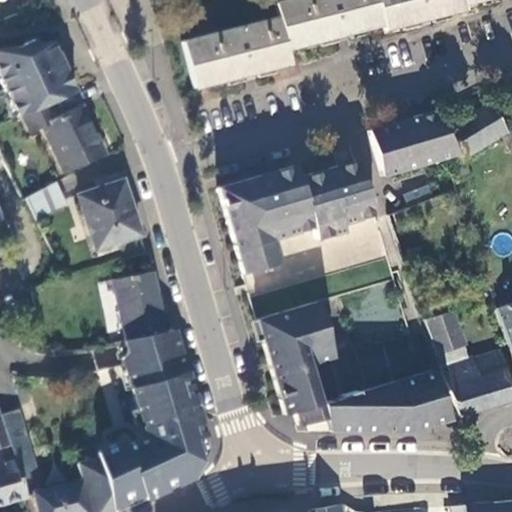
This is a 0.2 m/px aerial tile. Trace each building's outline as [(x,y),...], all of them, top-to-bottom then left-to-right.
[(193,86),(207,82),(224,78),(253,71),(272,67),(288,63),(284,48),(299,44),(317,40),(345,32),(364,27),(382,23),(383,28),(399,24),(427,17),(445,12),(464,8),(463,2),(471,0),(286,0),(274,3),(277,17),(182,41),(193,86)] [(445,12),(427,17),(429,22),(447,18),(445,12)] [(399,24),(383,28),(384,33),(400,29),(399,24)] [(364,27),(345,32),(346,38),(366,33),(364,27)] [(317,40),(299,44),(301,49),(318,45),(317,40)] [(49,42),(0,48),(0,86),(15,119),(21,116),(47,104),(72,92),(49,42)] [(272,67),(253,71),(254,76),(273,71),(272,67)] [(224,78),(207,82),(208,87),(226,83),(224,78)] [(459,159),(504,132),(487,103),(441,129),(454,150),(459,159)] [(47,104),(21,116),(29,132),(40,127),(64,172),(104,150),(80,105),(55,118),(47,104)] [(441,129),(433,113),(432,112),(420,115),(423,128),(400,135),(396,122),(385,126),(387,132),(368,138),(379,172),(386,170),(388,176),(450,157),(454,150),(441,129)] [(423,128),(420,115),(396,122),(400,135),(423,128)] [(366,131),(368,138),(387,132),(385,126),(366,131)] [(357,163),(326,172),(329,184),(318,187),(314,175),(300,179),(296,167),(279,171),(282,184),(271,187),(269,179),(268,178),(266,177),(264,177),(261,177),(218,188),(243,275),(279,264),(273,240),(313,229),(317,241),(344,233),(342,226),(374,218),(357,163)] [(96,246),(139,233),(126,192),(123,184),(130,182),(126,169),(96,179),(98,186),(78,192),(96,246)] [(381,178),(388,176),(386,170),(379,172),(381,178)] [(279,171),(261,177),(264,177),(266,177),(268,178),(269,179),(271,187),(282,184),(279,171)] [(329,184),(326,172),(314,175),(318,187),(329,184)] [(34,219),(67,204),(56,181),(24,197),(34,219)] [(130,182),(123,184),(126,192),(133,189),(130,182)] [(123,339),(163,331),(150,269),(110,278),(123,339)] [(449,301),(434,306),(437,317),(453,312),(449,301)] [(510,353),(511,352),(511,302),(496,309),(494,310),(510,353)] [(332,358),(315,303),(313,303),(257,320),(254,321),(277,397),(285,394),(292,411),(297,424),(324,417),(328,431),(369,432),(359,399),(357,399),(354,390),(339,394),(335,399),(316,404),(304,366),(332,358)] [(440,368),(458,416),(511,400),(511,391),(504,370),(501,371),(477,377),(473,360),(472,356),(466,358),(453,312),(437,317),(434,306),(420,311),(440,368)] [(81,480),(89,511),(93,511),(111,506),(142,493),(145,498),(187,480),(180,464),(173,461),(178,448),(185,451),(195,448),(193,440),(205,436),(186,371),(182,372),(179,361),(168,364),(163,347),(173,344),(170,330),(163,331),(123,339),(126,350),(136,382),(130,383),(142,424),(150,422),(154,430),(153,441),(149,437),(145,437),(124,446),(122,439),(104,448),(96,451),(98,458),(76,464),(81,480)] [(136,382),(126,350),(122,353),(130,383),(136,382)] [(477,377),(501,371),(496,354),(473,360),(477,377)] [(357,392),(359,399),(369,432),(409,432),(447,419),(431,370),(357,392)] [(277,397),(282,414),(292,411),(285,394),(277,397)] [(0,503),(26,496),(22,480),(20,472),(18,465),(16,460),(13,452),(9,439),(8,439),(0,412),(0,503)] [(20,472),(22,480),(36,475),(24,435),(9,439),(13,452),(16,460),(18,465),(20,472)] [(180,464),(187,480),(203,473),(195,448),(185,451),(178,448),(173,461),(180,464)] [(33,492),(38,511),(89,511),(81,480),(33,492)] [(511,511),(511,503),(464,509),(463,511),(511,511)]
